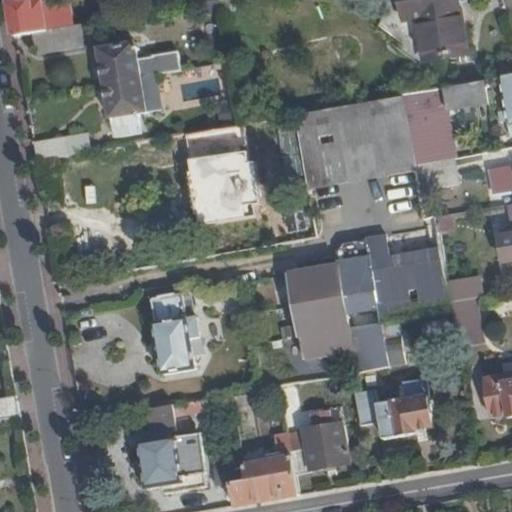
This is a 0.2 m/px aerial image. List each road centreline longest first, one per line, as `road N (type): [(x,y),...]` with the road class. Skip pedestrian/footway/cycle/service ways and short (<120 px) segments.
road 1 (residential): [(70,511),(0,109)]
road 2 (unknown): [(34,304),(308,250),(341,232),(353,198)]
road 3 (residential): [(314,511),(511,479)]
